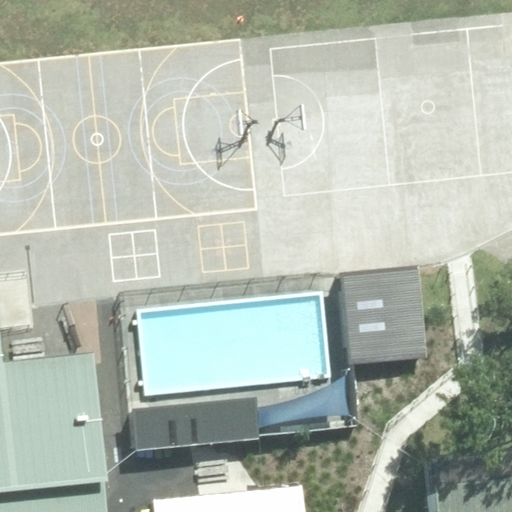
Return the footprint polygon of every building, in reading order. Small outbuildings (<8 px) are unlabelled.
[(344,368),(418,362),(411,269),(335,276),(344,368)] [(0,511),(105,511),(90,353),(5,362),(0,308),(0,511)] [(131,450),(254,440),(250,399),(127,410),(131,450)] [(427,511),(511,511),(511,475),(425,483),(427,511)] [(156,511),(299,511),(298,490),(156,503),(156,511)]
